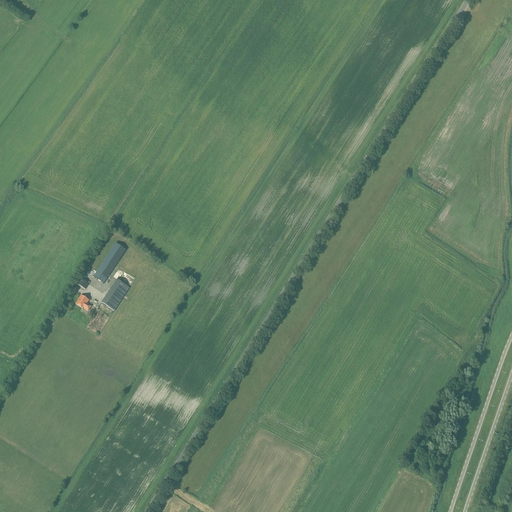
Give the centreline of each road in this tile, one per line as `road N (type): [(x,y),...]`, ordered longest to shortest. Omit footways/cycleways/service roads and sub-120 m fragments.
road 1 (unclassified): [(467,0),(148,511)]
road 2 (secondary): [(511,334),(450,511)]
road 3 (secondary): [(464,511),(511,374)]
